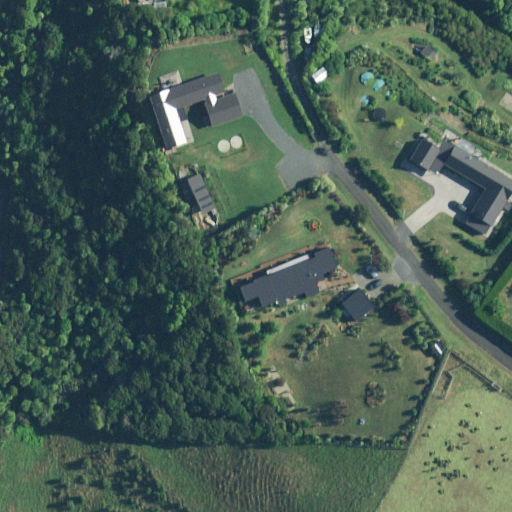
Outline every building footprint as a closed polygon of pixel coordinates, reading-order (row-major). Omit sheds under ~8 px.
[(439,52),(429,45),(422,55),(432,61),(439,52)] [(321,64),(310,74),(318,83),(329,73),(321,64)] [(440,148),(423,138),(411,159),(437,175),(443,164),(487,189),(466,224),(488,237),(511,195),(511,180),(444,141),(440,148)] [(250,279),(252,283),(238,288),(243,302),(258,296),(263,309),(277,303),(279,308),(289,305),(287,300),(305,292),(307,298),(319,293),(315,283),(324,279),(322,274),(337,268),(329,248),(312,255),(266,273),(250,279)] [(374,308),(361,290),(342,303),(356,322),(374,308)]
